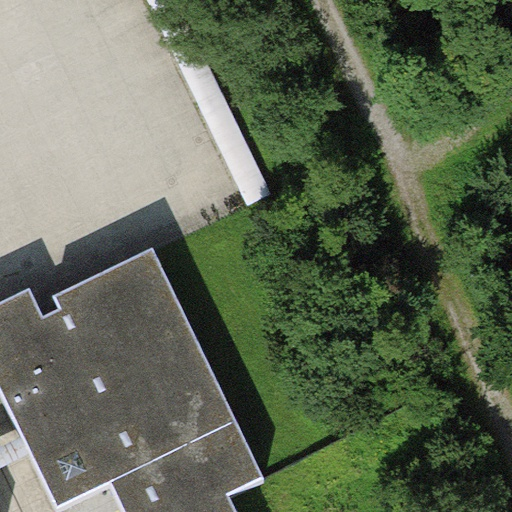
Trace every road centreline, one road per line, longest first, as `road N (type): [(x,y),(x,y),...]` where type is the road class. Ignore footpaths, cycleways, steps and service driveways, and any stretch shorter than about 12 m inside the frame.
road 1 (track): [(327,0),(511,434)]
road 2 (track): [(392,148),(511,106)]
